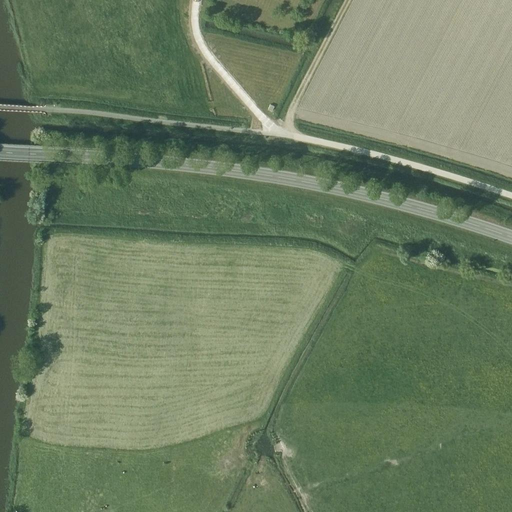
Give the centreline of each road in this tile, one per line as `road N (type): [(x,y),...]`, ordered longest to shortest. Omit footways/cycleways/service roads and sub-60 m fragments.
road 1 (primary): [(511,237),(272,175),(0,151)]
road 2 (unclassified): [(511,195),(280,134)]
